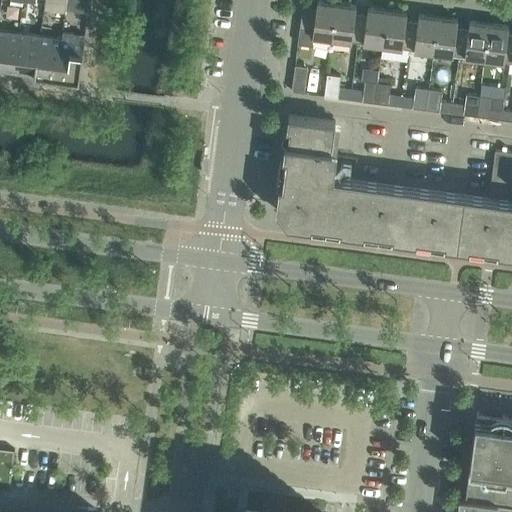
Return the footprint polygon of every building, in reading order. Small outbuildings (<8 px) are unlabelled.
[(88,9),(89,0),(66,0),(66,6),(88,9)] [(332,37),(337,2),(323,0),(317,0),(316,7),(303,5),(298,42),(312,44),(314,35),(332,37)] [(357,41),(361,13),(355,12),(356,4),(337,2),(332,37),(357,41)] [(383,44),(387,9),(368,6),(367,13),(361,13),(357,41),(383,44)] [(408,47),(412,19),(406,19),(407,11),(387,9),(383,44),(408,47)] [(434,51),(439,16),(419,13),(418,20),(412,19),(408,47),(434,51)] [(459,54),(463,26),(458,25),(459,18),(439,16),(434,51),(459,54)] [(484,58),(489,22),(469,20),(468,27),(463,26),(459,54),(484,58)] [(510,61),(511,43),(511,32),(508,32),(509,25),(489,22),(484,58),(510,61)] [(0,65),(14,68),(19,31),(0,28),(0,65)] [(35,71),(40,34),(19,31),(14,68),(35,71)] [(79,76),(84,40),(85,34),(62,31),(62,37),(57,73),(79,76)] [(57,73),(62,37),(40,34),(35,71),(57,73)] [(308,65),(295,63),(292,90),(305,92),(308,65)] [(350,98),(351,87),(339,85),(341,74),(327,72),(324,94),(350,98)] [(375,101),(378,81),(365,79),(364,88),(351,87),(350,98),(375,101)] [(400,104),(402,94),(390,92),(391,82),(378,81),(375,101),(400,104)] [(426,108),(429,87),(416,85),(414,96),(402,94),(400,104),(426,108)] [(451,111),(453,100),(441,99),(442,89),(429,87),(426,108),(451,111)] [(477,115),(480,94),(467,92),(465,102),(453,100),(451,111),(477,115)] [(480,94),(477,115),(502,118),(503,107),(492,106),(493,95),(480,94)] [(511,119),(511,108),(503,107),(502,118),(511,119)] [(511,150),(496,148),(489,199),(347,180),(346,186),(321,183),(324,158),(330,159),(336,119),(289,113),(277,202),(283,203),(291,214),(291,220),(511,250),(511,150)] [(511,511),(511,415),(477,410),(465,495),(459,494),(456,511),(511,511)]
